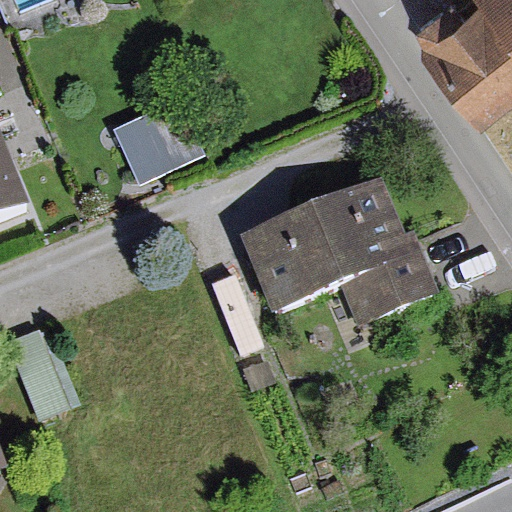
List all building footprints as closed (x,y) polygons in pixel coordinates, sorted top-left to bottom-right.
[(422,52),(481,126),(511,101),(511,0),(442,0),(412,24),(423,39),(422,52)] [(141,190),(206,158),(181,104),(115,136),(141,190)] [(0,226),(31,214),(0,137),(0,226)] [(361,332),(441,299),(416,238),(407,241),(384,186),(243,244),(274,319),(344,290),(361,332)] [(8,347),(39,426),(72,413),(41,334),(8,347)] [(0,476),(11,473),(0,445),(0,476)]
